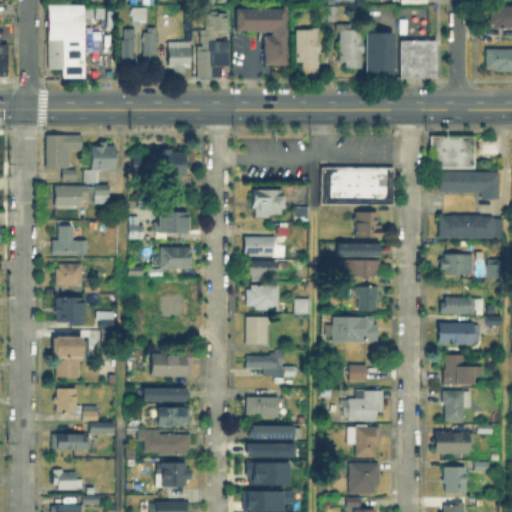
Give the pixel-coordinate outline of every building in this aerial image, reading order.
[(323,4),(323,20),(313,20),(313,4),(323,4)] [(334,5),(334,19),(325,19),(325,5),(334,5)] [(143,6),(129,6),(129,21),(143,21),(143,6)] [(49,8),(86,8),(86,76),(49,76),(49,8)] [(287,31),(287,68),(263,68),(263,31),(239,31),(239,8),(287,8),(287,31)] [(511,10),(511,31),(492,31),(492,28),(488,28),(488,14),(492,14),(493,10),(511,10)] [(228,12),(228,29),(216,29),(216,40),(228,40),(228,64),(220,64),(220,75),(198,75),(198,46),(202,46),(202,41),(201,41),(201,28),(205,29),(205,11),(228,12)] [(358,23),(358,39),(360,39),(360,50),(359,50),(359,66),(342,66),(342,59),(336,59),(336,29),(333,29),(333,21),(348,21),(348,23),(358,23)] [(139,25),(153,25),(153,59),(139,59),(139,25)] [(119,27),(132,27),(132,60),(119,60),(119,27)] [(390,30),(390,76),(362,76),(362,30),(390,30)] [(321,32),(321,44),(323,44),(323,57),(321,57),(321,72),(305,72),(305,66),(299,66),(299,34),(311,34),(311,32),(321,32)] [(187,66),(182,66),(182,72),(170,73),(170,66),(164,66),(164,40),(187,39),(187,66)] [(439,44),(439,80),(402,79),(403,44),(439,44)] [(0,47),(8,47),(8,79),(0,79),(0,47)] [(511,52),(511,74),(494,74),(494,72),(484,72),(484,52),(511,52)] [(433,171),(433,136),(476,136),(476,171),(433,171)] [(70,169),(46,169),(47,137),(81,137),(81,152),(70,152),(70,169)] [(107,145),(107,148),(115,148),(115,171),(91,171),(91,148),(99,148),(99,145),(107,145)] [(183,153),(183,178),(145,178),(145,173),(131,173),(131,158),(145,158),(145,153),(183,153)] [(317,202),(317,166),(390,166),(390,203),(317,202)] [(77,180),(63,180),(63,170),(77,170),(77,180)] [(98,184),(85,184),(85,171),(99,171),(98,184)] [(499,193),(499,201),(479,201),(479,193),(438,192),(439,174),(499,174),(499,193)] [(109,203),(94,203),(94,186),(109,186),(109,203)] [(81,207),(55,207),(55,187),(88,188),(88,203),(81,203),(81,207)] [(252,215),(252,206),(249,206),(249,188),(278,188),(278,193),(280,193),(280,206),(278,206),(278,212),(265,212),(265,215),(252,215)] [(304,219),(290,219),(290,205),(304,205),(304,219)] [(164,233),(156,233),(156,220),(164,220),(164,213),(189,213),(189,233),(164,233)] [(379,213),(379,227),(381,227),(381,238),(355,238),(355,213),(379,213)] [(491,217),(491,219),(502,219),(502,238),(439,237),(439,217),(491,217)] [(143,239),(128,239),(128,226),(143,226),(143,239)] [(74,227),(74,241),(87,241),(86,255),(52,255),(52,241),(58,241),(58,227),(74,227)] [(275,238),(275,228),(288,228),(288,238),(275,238)] [(273,257),(244,257),(244,237),(274,237),(273,257)] [(334,259),(334,246),(380,246),(380,259),(334,259)] [(172,267),(172,273),(159,272),(159,267),(159,248),(191,248),(191,267),(172,267)] [(472,254),(472,274),(442,274),(442,270),(439,270),(439,258),(442,258),(442,254),(472,254)] [(379,279),(345,279),(345,260),(379,260),(379,279)] [(502,279),(488,279),(488,261),(502,261),(502,279)] [(277,275),(246,275),(246,263),(277,263),(277,275)] [(59,286),(55,286),(55,272),(59,272),(59,266),(82,266),(82,287),(59,286)] [(142,277),(130,277),(130,268),(142,268),(142,277)] [(351,290),(338,290),(338,280),(351,280),(351,290)] [(99,292),(86,292),(86,283),(99,283),(99,292)] [(279,286),(279,310),(251,310),(251,308),(246,308),(247,290),(251,290),(251,286),(279,286)] [(376,296),(376,310),(358,310),(358,295),(355,295),(355,287),(376,287),(376,296)] [(194,321),(161,320),(161,294),(194,294),(194,321)] [(482,299),(482,303),(482,314),(440,314),(440,303),(446,303),(446,298),(482,299)] [(84,299),(85,299),(85,328),(73,328),(73,324),(56,324),(56,317),(53,317),(53,306),(56,306),(56,299),(84,299)] [(309,314),(295,314),(295,300),(309,300),(309,314)] [(500,326),(488,326),(488,310),(500,310),(500,326)] [(113,330),(99,330),(99,313),(113,313),(113,330)] [(373,317),(373,326),(377,326),(377,342),(333,342),(333,317),(373,317)] [(267,345),(247,345),(247,319),(267,319),(267,345)] [(467,345),(438,344),(438,324),(478,324),(478,343),(467,343),(467,345)] [(163,337),(149,337),(149,328),(163,328),(163,337)] [(83,338),(83,342),(90,342),(90,361),(78,361),(78,379),(57,379),(57,357),(51,357),(51,340),(55,340),(55,338),(83,338)] [(283,350),(283,353),(285,353),(285,365),(279,365),(279,370),(245,370),(245,356),(266,356),(266,353),(277,353),(277,350),(283,350)] [(184,354),(184,357),(191,357),(191,377),(151,377),(151,354),(184,354)] [(464,355),(464,385),(446,385),(446,382),(443,382),(443,370),(446,370),(446,355),(464,355)] [(366,383),(349,383),(349,366),(366,366),(366,383)] [(296,376),(286,376),(286,367),(296,367),(296,376)] [(185,402),(142,402),(142,389),(185,390),(185,402)] [(75,390),(75,407),(80,407),(80,412),(75,412),(57,412),(57,406),(54,406),(54,396),(57,396),(57,390),(75,390)] [(378,420),(348,420),(348,399),(364,399),(364,392),(382,392),(382,414),(378,414),(378,420)] [(464,407),(464,421),(444,421),(444,407),(442,407),(442,392),(469,392),(469,407),(464,407)] [(277,398),(277,420),(261,419),(261,416),(246,416),(247,398),(277,398)] [(184,429),(157,429),(157,407),(190,408),(190,427),(184,427),(184,429)] [(98,422),(84,422),(84,408),(98,409),(98,422)] [(113,433),(91,433),(91,423),(113,423),(113,433)] [(243,437),(243,425),(291,425),(291,437),(243,437)] [(491,435),(478,434),(478,426),(491,426),(491,435)] [(378,444),(378,458),(355,458),(355,444),(349,444),(349,427),(378,427),(378,444)] [(158,430),(158,435),(188,435),(188,452),(186,452),(186,456),(160,456),(160,452),(144,452),(144,442),(140,442),(140,430),(158,430)] [(469,453),(436,453),(436,432),(472,432),(472,446),(469,446),(469,453)] [(90,450),(53,450),(53,436),(90,436),(90,450)] [(242,455),(242,442),(291,442),(291,455),(242,455)] [(285,461),(285,483),(242,483),(242,460),(285,461)] [(187,464),(187,474),(191,474),(191,483),(187,483),(187,487),(157,487),(157,464),(187,464)] [(378,494),(349,494),(350,465),(379,465),(379,486),(378,486),(378,494)] [(465,494),(443,493),(444,468),(465,468),(465,494)] [(78,473),(78,481),(81,481),(81,490),(59,490),(59,483),(54,483),(54,472),(78,473)] [(99,495),(86,494),(86,487),(99,488),(99,495)] [(239,509),(239,489),(290,489),(290,501),(279,501),(279,509),(239,509)] [(361,508),(347,508),(347,498),(362,498),(361,508)] [(47,511),(76,511),(76,503),(48,503),(47,511)] [(189,511),(151,511),(151,503),(189,504),(189,511)] [(465,506),(465,511),(444,511),(444,506),(453,506),(453,503),(465,503),(465,506)]
